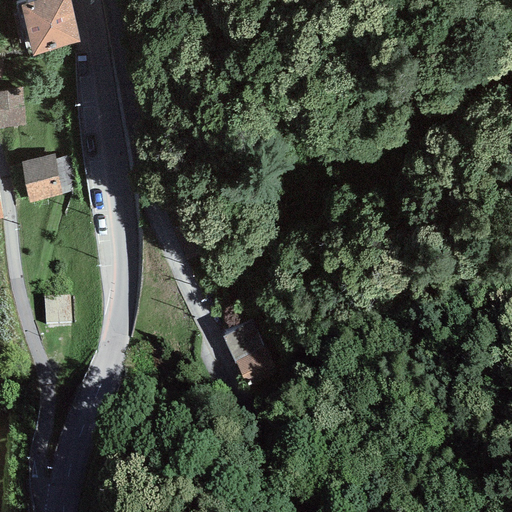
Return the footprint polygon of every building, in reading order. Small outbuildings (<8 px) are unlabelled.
[(79,43),(69,0),(37,0),(20,5),(32,57),(79,43)] [(10,60),(0,59),(0,76),(9,77),(10,60)] [(0,127),(26,125),(21,87),(0,91),(0,127)] [(55,158),(54,153),(21,163),(29,204),(62,195),(55,158)] [(67,156),(55,158),(62,195),(74,191),(67,156)] [(71,321),(69,295),(43,296),(45,323),(71,321)] [(272,367),(251,321),(222,334),(243,381),(272,367)]
